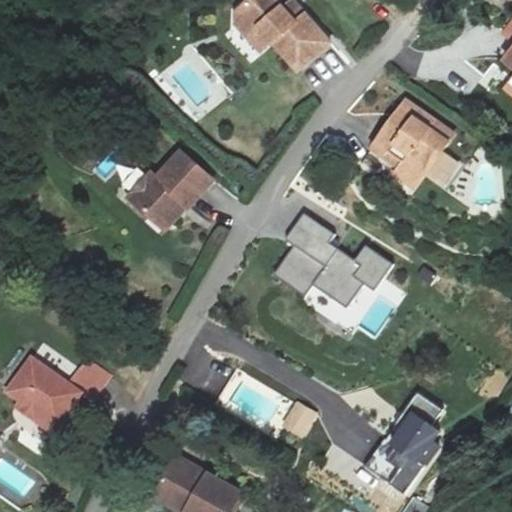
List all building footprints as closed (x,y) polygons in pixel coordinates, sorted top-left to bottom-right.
[(262,53),(274,42),(298,70),(329,43),(290,0),(285,0),(279,5),(274,0),(246,0),(236,10),(236,22),(262,53)] [(511,93),(511,20),(503,32),(511,39),(511,45),(502,58),(511,66),(511,80),(506,89),(511,93)] [(451,131),(402,96),(368,144),(376,150),(371,157),(413,187),(451,131)] [(167,231),(183,210),(181,209),(185,205),(188,208),(210,178),(177,152),(154,179),(149,175),(128,200),(167,231)] [(335,235),(304,214),(287,239),(295,244),(274,274),(307,296),(315,283),(349,306),(365,282),(376,290),(393,265),(363,245),(354,259),(330,243),(335,235)] [(4,390),(59,431),(85,396),(93,402),(113,376),(90,358),(70,385),(31,355),(4,390)] [(420,390),(368,466),(402,492),(442,444),(436,440),(444,428),(436,423),(447,410),(420,390)] [(306,437),(317,414),(296,404),(284,426),(306,437)] [(175,455),(152,495),(182,511),(225,511),(238,489),(175,455)] [(418,511),(426,502),(416,495),(403,511),(418,511)]
